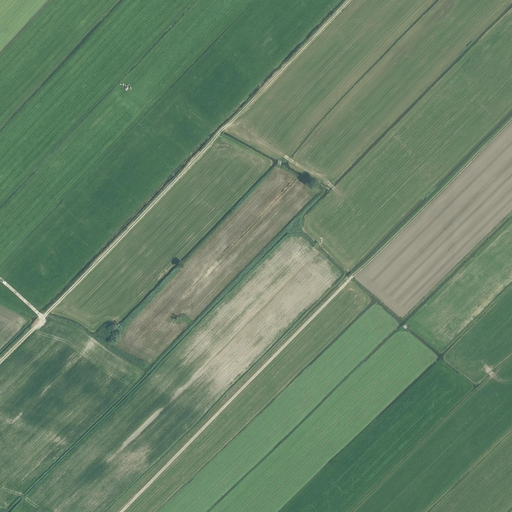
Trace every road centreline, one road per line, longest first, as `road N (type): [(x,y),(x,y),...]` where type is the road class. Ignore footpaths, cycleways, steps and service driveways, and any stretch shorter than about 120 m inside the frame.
road 1 (track): [(118,511),(511,117)]
road 2 (track): [(40,317),(349,0)]
